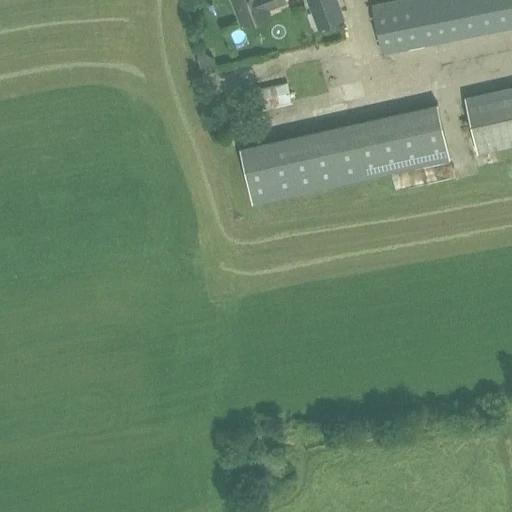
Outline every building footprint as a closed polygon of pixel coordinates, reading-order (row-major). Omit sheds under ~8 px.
[(232,0),(240,22),(268,12),(267,7),(285,0),(284,0),(232,0)] [(308,0),(316,22),(353,10),(349,0),(308,0)] [(511,25),(511,0),(394,0),(372,4),(382,51),(511,25)] [(270,89),(273,109),(297,105),(294,85),(270,89)] [(477,153),(499,148),(511,144),(511,93),(466,104),(477,153)] [(440,110),(241,154),(253,203),(451,161),(440,110)]
